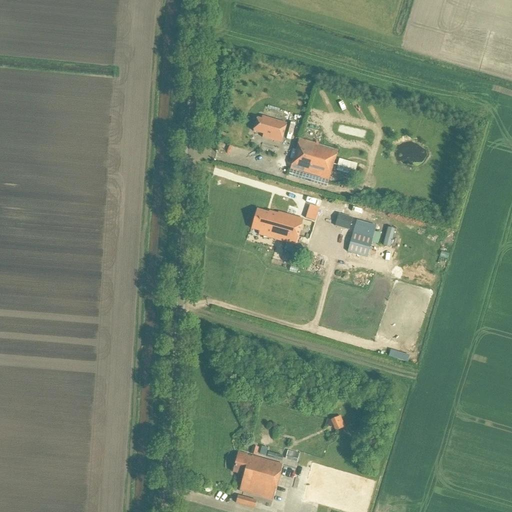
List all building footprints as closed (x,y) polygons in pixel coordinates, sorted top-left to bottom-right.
[(261,121),(257,120),(253,133),(263,136),(262,138),(281,144),(286,125),(262,118),(261,121)] [(338,149),(299,138),(289,172),(328,183),(338,149)] [(338,161),(337,171),(356,174),(357,163),(338,161)] [(310,205),(306,219),(316,222),(320,208),(310,205)] [(296,246),(303,220),(278,213),(278,215),(269,212),(268,216),(256,212),(251,229),(260,231),(258,236),(296,246)] [(335,227),(348,231),(352,219),(338,215),(335,227)] [(390,249),(395,230),(387,228),(382,247),(390,249)] [(372,239),(352,234),(347,253),(367,259),(372,239)] [(331,420),(336,432),(345,428),(340,416),(331,420)] [(258,448),(252,446),(250,454),(256,456),(258,448)] [(299,456),(287,452),(285,461),(296,464),(299,456)] [(233,473),(243,476),(239,492),(273,501),(283,466),(238,453),(233,473)] [(238,497),(235,505),(254,510),(256,502),(238,497)]
